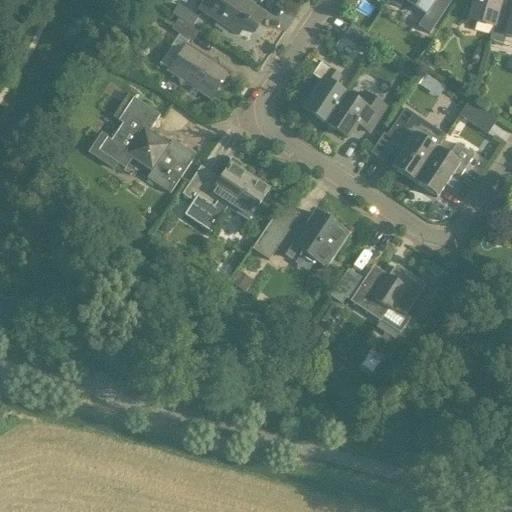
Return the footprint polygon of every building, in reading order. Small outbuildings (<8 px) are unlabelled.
[(205,0),(198,10),(237,36),(244,24),(254,31),(264,16),(240,0),(205,0)] [(402,1),(403,0),(385,0),(398,8),(402,1)] [(403,0),(402,1),(423,15),(415,26),(428,34),(447,5),(438,0),(403,0)] [(504,36),(510,9),(500,7),(501,0),(471,0),(466,21),(491,28),(488,40),(502,44),(504,36)] [(178,20),(197,33),(203,25),(182,11),(181,14),(175,10),(171,16),(177,20),(178,20)] [(178,20),(177,20),(171,30),(191,43),(197,33),(178,20)] [(342,38),(370,57),(379,43),(351,24),(342,38)] [(184,46),(167,71),(210,100),(227,74),(184,46)] [(376,58),(382,62),(388,61),(391,55),(382,49),(376,58)] [(320,83),(303,109),(325,124),(343,96),(330,87),(337,77),(328,71),(319,65),(311,77),(320,83)] [(418,85),(425,90),(433,79),(425,74),(418,85)] [(355,104),(343,96),(325,124),(346,138),(354,125),(366,133),(383,108),(362,94),(355,104)] [(105,137),(96,151),(117,165),(124,155),(149,172),(144,179),(168,194),(183,170),(174,164),(184,149),(170,140),(168,144),(147,131),(158,115),(131,97),(116,121),(120,124),(110,141),(105,137)] [(466,102),(457,115),(486,134),(495,120),(466,102)] [(435,149),(437,149),(445,137),(404,109),(386,136),(383,134),(370,154),(383,163),(391,150),(399,155),(391,168),(413,182),(435,149)] [(435,149),(413,182),(435,197),(444,184),(450,188),(472,155),(456,144),(447,156),(437,149),(435,149)] [(200,167),(181,196),(192,203),(183,216),(209,234),(226,209),(246,222),(268,188),(229,162),(218,179),(200,167)] [(268,262),(275,250),(289,259),(296,249),(324,267),(346,234),(314,213),(302,232),(291,224),(286,231),(271,221),(251,250),(268,262)] [(347,271),(329,297),(341,305),(345,298),(350,301),(379,320),(388,306),(403,316),(423,286),(395,267),(388,278),(372,268),(363,281),(359,278),(347,271)] [(253,284),(241,276),(234,287),(246,295),(253,284)] [(323,333),(313,328),(307,337),(317,343),(323,333)]
